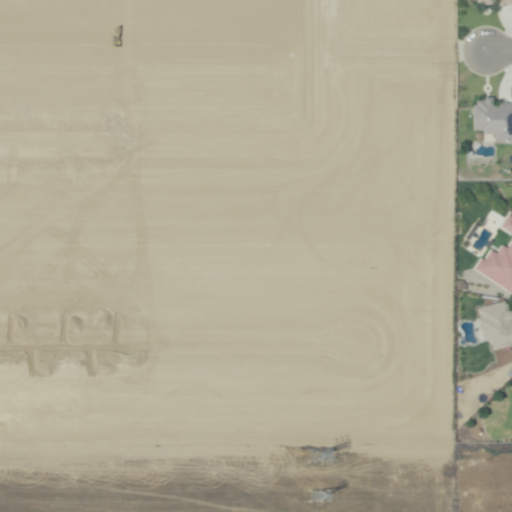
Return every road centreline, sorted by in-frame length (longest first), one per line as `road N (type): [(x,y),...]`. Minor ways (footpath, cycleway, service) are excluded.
road 1 (residential): [(0,338),(356,336)]
road 2 (residential): [(320,145),(0,146)]
road 3 (residential): [(511,50),(322,49)]
road 4 (residential): [(322,0),(320,145)]
